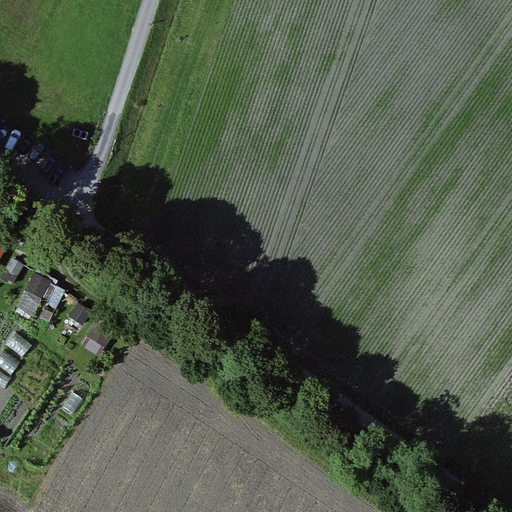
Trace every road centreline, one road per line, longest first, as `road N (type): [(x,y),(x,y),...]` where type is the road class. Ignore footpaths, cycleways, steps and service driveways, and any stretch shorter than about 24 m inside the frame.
road 1 (track): [(83,218),(494,511)]
road 2 (track): [(83,218),(155,0)]
